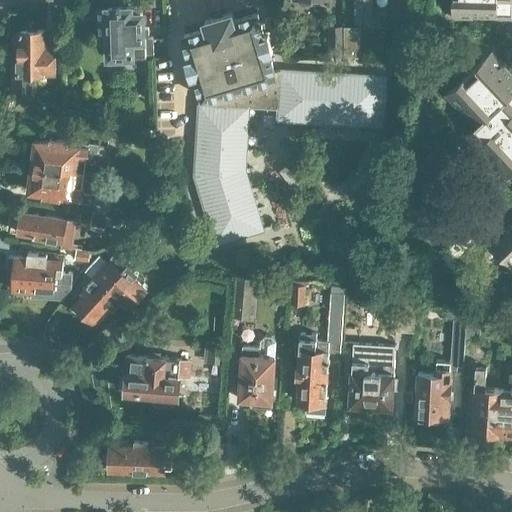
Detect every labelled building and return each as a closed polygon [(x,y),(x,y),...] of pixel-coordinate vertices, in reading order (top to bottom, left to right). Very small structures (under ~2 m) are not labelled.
[(373,22),(373,0),(354,0),(354,22),(373,22)] [(511,0),(453,0),(453,18),(454,18),(470,18),(470,16),(496,17),(496,19),(511,19),(511,0)] [(129,55),(155,54),(154,37),(149,37),(149,27),(143,27),(143,13),(131,13),(131,7),(109,8),(109,9),(100,10),(101,41),(110,41),(110,55),(112,55),(112,61),(130,61),(129,55)] [(265,36),(258,13),(235,20),(232,12),(223,15),(223,17),(216,20),(215,17),(205,20),(208,28),(185,35),(192,58),(188,59),(193,76),(196,74),(203,97),(200,97),(200,103),(196,175),(216,244),(264,229),(258,211),(245,169),(249,107),(279,109),(278,119),(384,126),(387,76),(281,70),(275,71),(270,52),(273,51),(269,35),(265,36)] [(344,56),(345,27),(335,27),(330,27),(329,56),(344,56)] [(359,57),(359,27),(345,27),(344,56),(359,57)] [(13,72),(13,86),(22,86),(22,87),(38,88),(38,71),(57,71),(57,47),(55,47),(55,37),(46,37),(46,30),(21,30),(21,35),(14,35),(14,59),(19,59),(19,72),(13,72)] [(492,51),(446,95),(447,96),(450,93),(478,123),(469,133),(509,175),(506,178),(507,179),(511,173),(511,74),(505,67),(506,66),(492,51)] [(120,138),(109,137),(109,145),(119,146),(120,138)] [(33,165),(84,173),(86,156),(89,156),(89,151),(98,152),(99,143),(91,142),(90,143),(72,141),(72,143),(69,143),(69,141),(50,139),(50,140),(36,139),(34,150),(32,153),(31,160),(33,164),(33,165)] [(84,173),(33,165),(29,191),(43,192),(43,195),(61,198),(61,195),(65,195),(65,198),(82,200),(81,202),(91,203),(92,194),(84,193),(85,188),(83,187),(84,173)] [(184,192),(172,192),(172,206),(184,206),(184,192)] [(95,199),(93,213),(108,215),(110,201),(95,199)] [(62,243),(62,246),(72,248),(77,221),(67,219),(28,212),(29,210),(21,209),(17,232),(35,235),(35,238),(62,243)] [(113,216),(93,213),(91,224),(106,226),(106,225),(111,226),(113,216)] [(511,221),(505,228),(504,227),(489,240),(511,264),(511,221)] [(195,239),(200,257),(209,255),(204,237),(195,239)] [(75,303),(94,320),(109,303),(114,307),(123,298),(130,304),(147,285),(143,280),(145,278),(138,271),(139,269),(129,259),(128,260),(117,250),(106,262),(98,255),(86,268),(94,276),(80,291),(83,294),(75,303)] [(92,252),(77,250),(76,260),(91,262),(92,252)] [(15,268),(13,290),(31,291),(30,296),(49,298),(58,305),(71,287),(65,283),(65,273),(63,272),(64,255),(58,254),(58,253),(28,251),(28,256),(10,255),(9,268),(15,268)] [(242,315),(254,317),(258,278),(246,277),(242,315)] [(293,284),(292,304),(305,305),(306,284),(293,284)] [(332,284),(329,333),(301,331),(296,397),(298,398),(298,401),(307,402),(306,411),(325,412),(326,401),(327,401),(331,340),(342,341),(345,292),(344,292),(344,287),(332,284)] [(415,301),(397,299),(395,331),(414,332),(415,301)] [(450,360),(436,359),(436,371),(418,370),(416,412),(419,413),(418,421),(439,422),(439,414),(448,415),(451,369),(463,370),(465,337),(467,311),(458,310),(458,305),(445,305),(446,318),(453,318),(450,360)] [(467,309),(467,311),(465,337),(479,338),(481,310),(467,309)] [(260,340),(259,345),(243,344),(239,399),(255,400),(255,405),(272,406),(276,355),(276,341),(272,336),(265,336),(260,340)] [(396,344),(368,343),(353,342),(350,403),(392,406),(396,344)] [(128,354),(126,374),(129,374),(127,392),(154,394),(153,401),(156,404),(171,405),(173,403),(174,396),(178,396),(180,376),(188,377),(189,359),(180,359),(128,354)] [(496,431),(499,389),(487,388),(485,385),(487,367),(476,366),(471,430),(496,431)] [(499,389),(496,431),(511,432),(511,388),(511,389),(499,389)] [(222,418),(210,417),(210,416),(199,415),(199,425),(221,427),(222,418)] [(222,460),(222,435),(209,434),(209,460),(222,460)] [(111,470),(164,471),(164,459),(173,459),(173,451),(165,450),(165,445),(154,445),(154,440),(135,440),(135,441),(118,441),(118,444),(112,444),(111,470)]
